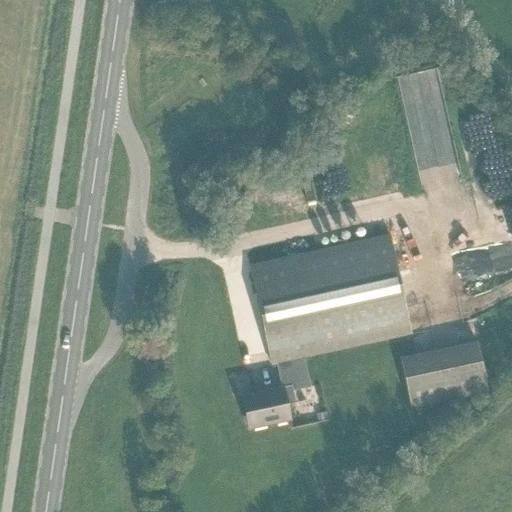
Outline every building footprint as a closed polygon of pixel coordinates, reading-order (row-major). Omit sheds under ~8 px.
[(402,84),(419,180),(434,178),(430,155),(453,151),(457,174),(471,171),(462,120),(450,122),(442,77),(425,80),(402,84)] [(474,122),(463,123),(465,145),(475,144),(474,122)] [(496,316),(474,217),(249,266),(271,366),(276,365),(281,388),(241,397),(248,430),(290,421),(286,406),(295,404),(292,392),(309,388),(303,359),(496,316)] [(400,362),(410,409),(487,392),(477,345),(400,362)] [(312,429),(325,426),(322,411),(309,414),(312,429)]
